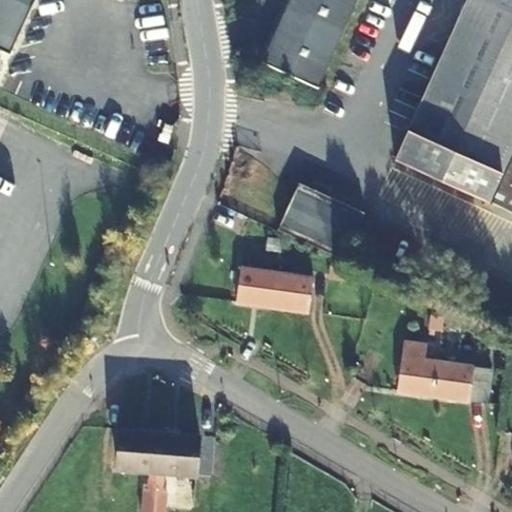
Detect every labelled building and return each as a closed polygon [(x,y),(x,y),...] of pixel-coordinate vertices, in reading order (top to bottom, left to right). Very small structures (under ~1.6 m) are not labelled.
[(0,0),(0,49),(0,50),(23,0),(0,0)] [(280,0),(254,60),(309,84),(346,0),(280,0)] [(511,0),(457,0),(388,155),(511,210),(511,0)] [(298,184),(279,227),(345,255),(363,213),(298,184)] [(234,303),(268,307),(273,273),(239,268),(234,303)] [(273,273),(268,307),(308,313),(312,279),(273,273)] [(434,398),(439,363),(401,358),(397,393),(434,398)] [(439,363),(434,398),(469,403),(473,367),(439,363)] [(154,511),(160,432),(120,428),(116,468),(149,472),(148,491),(143,490),(140,511),(154,511)] [(160,432),(154,511),(166,511),(168,492),(163,491),(164,473),(195,476),(199,436),(160,432)]
